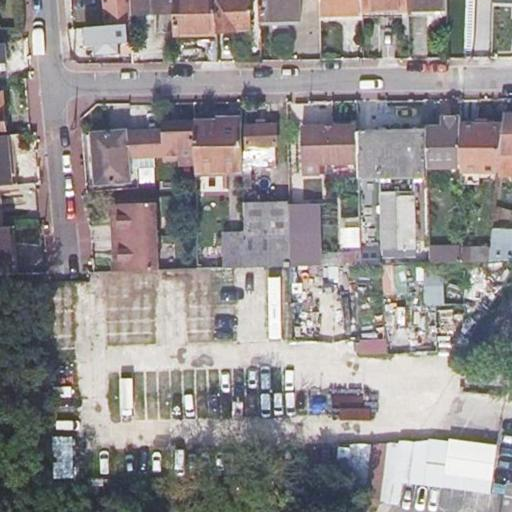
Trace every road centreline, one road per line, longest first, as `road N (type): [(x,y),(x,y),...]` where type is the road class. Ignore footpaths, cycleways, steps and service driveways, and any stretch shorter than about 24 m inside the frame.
road 1 (unknown): [(415,384),(361,366),(205,349),(100,355),(93,399),(110,429),(144,437),(301,436),(369,423)]
road 2 (residential): [(53,84),(511,76)]
road 3 (residential): [(68,274),(53,84)]
